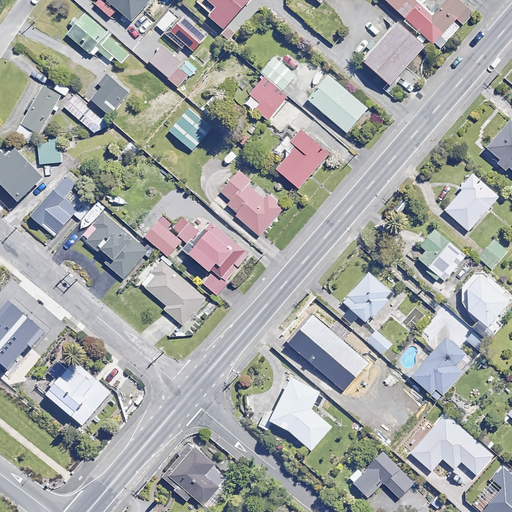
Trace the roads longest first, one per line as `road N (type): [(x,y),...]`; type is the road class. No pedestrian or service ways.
road 1 (tertiary): [(511,17),(186,397)]
road 2 (residential): [(0,237),(186,397)]
road 3 (residential): [(324,511),(186,397)]
road 4 (tertiary): [(186,397),(80,511)]
